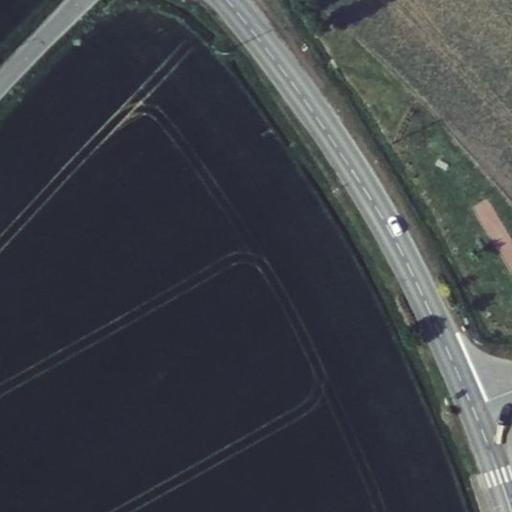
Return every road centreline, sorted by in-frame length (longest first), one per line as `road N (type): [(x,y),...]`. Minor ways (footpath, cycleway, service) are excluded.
road 1 (tertiary): [(472,405),(372,201),(227,0)]
road 2 (tertiary): [(84,0),(0,87)]
